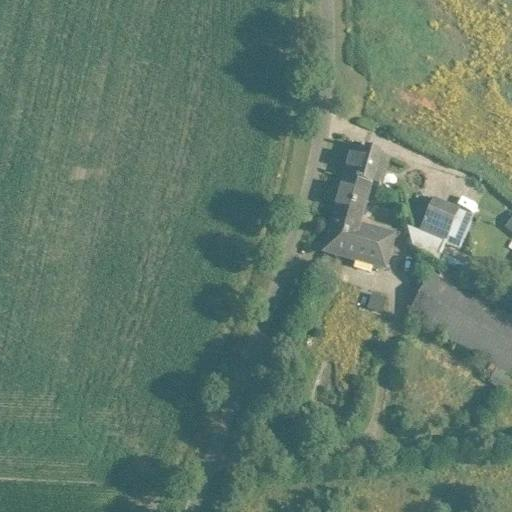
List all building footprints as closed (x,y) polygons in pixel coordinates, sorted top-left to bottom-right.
[(344,180),(368,187),(376,189),(385,157),(353,148),(344,180)] [(344,180),(323,253),(384,270),(393,236),(357,226),(368,187),(344,180)] [(418,234),(407,230),(412,248),(439,259),(445,244),(460,250),(474,217),(459,211),(433,200),(418,234)] [(410,317),(511,376),(511,375),(511,321),(433,276),(410,317)] [(370,296),(366,309),(383,315),(387,302),(370,296)]
